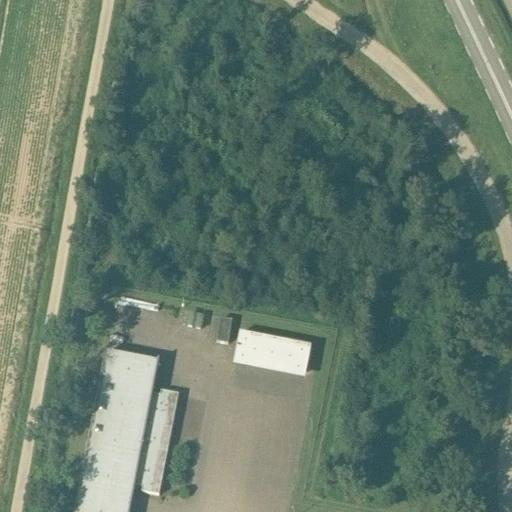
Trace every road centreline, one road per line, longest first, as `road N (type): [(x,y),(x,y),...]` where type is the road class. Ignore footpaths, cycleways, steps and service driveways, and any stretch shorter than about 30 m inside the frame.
road 1 (unclassified): [(17,511),(109,0)]
road 2 (unclassified): [(511,248),(484,182),(435,111),(362,43),(297,0)]
road 3 (secondary): [(511,117),(457,0)]
